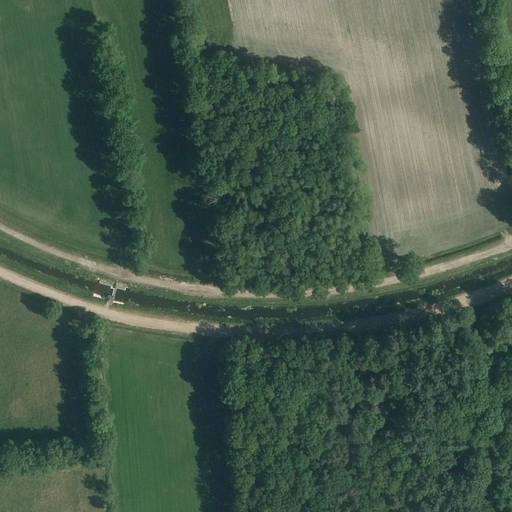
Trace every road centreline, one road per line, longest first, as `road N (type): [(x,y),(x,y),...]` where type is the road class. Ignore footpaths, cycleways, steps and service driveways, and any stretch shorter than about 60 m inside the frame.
road 1 (track): [(0,226),(113,272),(235,295),(353,289),(511,245)]
road 2 (track): [(0,270),(111,314),(273,332),(411,316),(511,283)]
